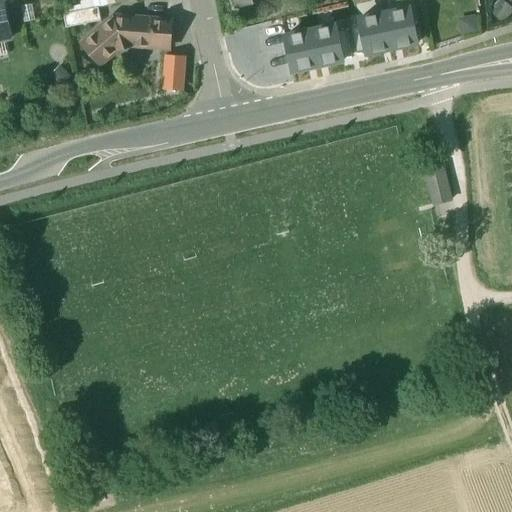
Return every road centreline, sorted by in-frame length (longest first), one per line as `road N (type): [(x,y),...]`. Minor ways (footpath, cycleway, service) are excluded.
road 1 (tertiary): [(228,123),(511,63)]
road 2 (tertiary): [(0,185),(76,150),(228,123)]
road 3 (track): [(511,450),(465,311)]
road 4 (residential): [(228,123),(203,0)]
